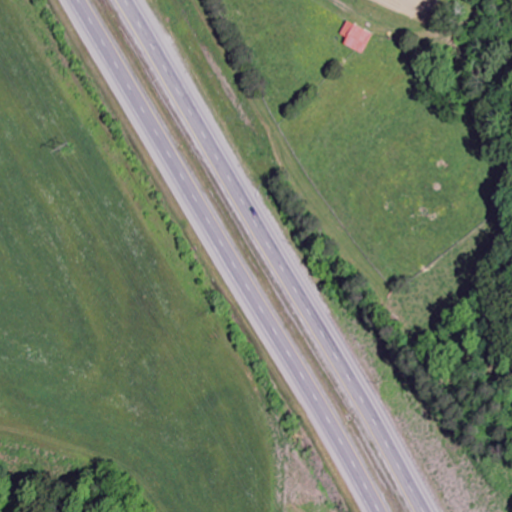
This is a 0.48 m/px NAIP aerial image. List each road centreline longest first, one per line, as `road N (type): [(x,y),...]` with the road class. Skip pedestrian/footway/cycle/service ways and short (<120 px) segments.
road 1 (trunk): [(430,511),(126,0)]
road 2 (trunk): [(73,0),(375,511)]
